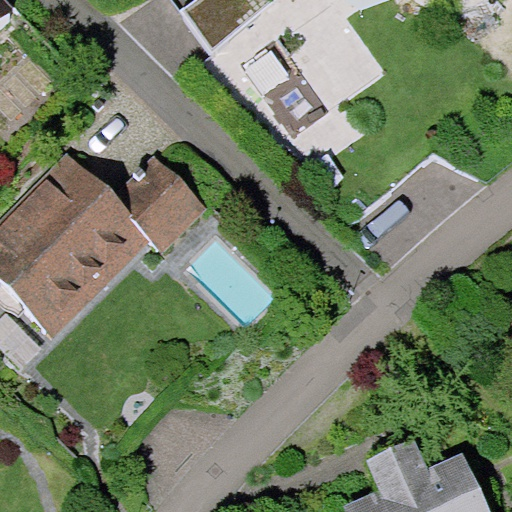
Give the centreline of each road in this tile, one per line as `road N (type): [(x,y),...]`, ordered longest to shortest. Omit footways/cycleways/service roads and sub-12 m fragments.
road 1 (residential): [(389,305),(81,0)]
road 2 (residential): [(190,511),(389,305)]
road 3 (residential): [(389,305),(511,202)]
road 4 (unknown): [(511,406),(389,305)]
